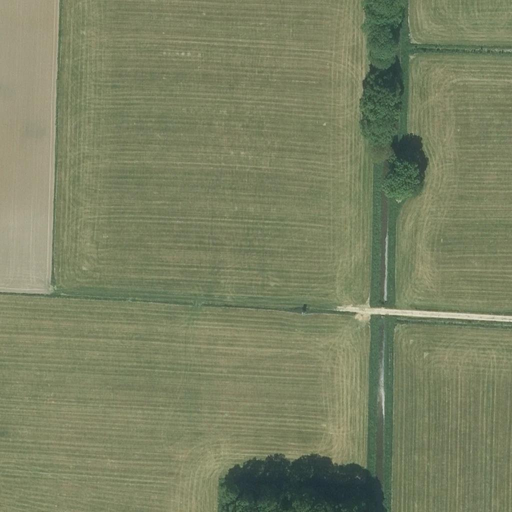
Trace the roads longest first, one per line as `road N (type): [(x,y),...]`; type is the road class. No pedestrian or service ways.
road 1 (unclassified): [(0,292),(338,308)]
road 2 (unclassified): [(347,0),(338,308)]
road 3 (unclassified): [(338,308),(334,447),(316,511)]
road 4 (track): [(511,319),(338,308)]
